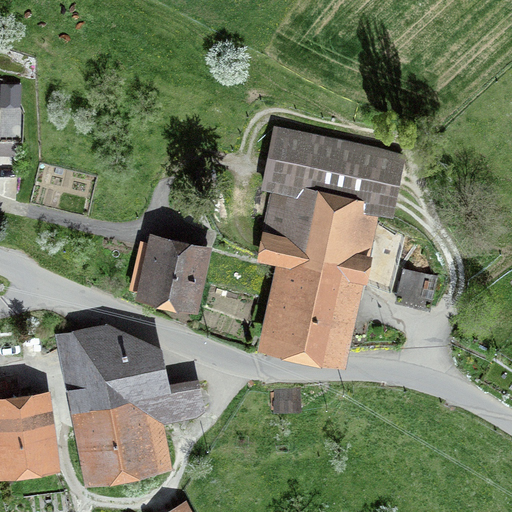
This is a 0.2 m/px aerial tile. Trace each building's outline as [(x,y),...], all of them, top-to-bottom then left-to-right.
[(28,85),(2,83),(0,104),(0,135),(22,137),(23,116),(26,117),(28,85)] [(265,186),(277,188),(367,210),(392,215),(405,158),(279,128),(265,186)] [(333,352),(367,210),(277,188),(261,258),(289,265),(272,338),(333,352)] [(154,253),(141,250),(132,288),(189,301),(202,248),(158,237),(154,253)] [(437,277),(403,269),(396,297),(429,306),(437,277)] [(107,327),(71,334),(91,447),(80,449),(86,484),(145,472),(144,463),(165,460),(160,434),(143,437),(141,422),(200,411),(196,388),(166,393),(157,348),(107,327)] [(40,397),(0,401),(0,417),(1,424),(0,424),(0,466),(48,461),(40,397)]
